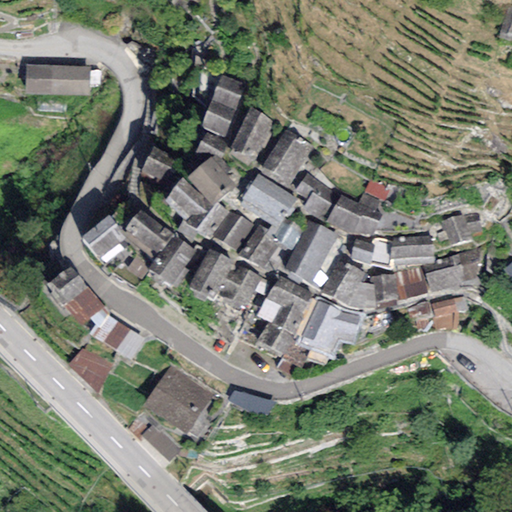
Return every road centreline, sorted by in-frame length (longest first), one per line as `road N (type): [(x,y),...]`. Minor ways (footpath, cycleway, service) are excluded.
road 1 (residential): [(0,46),(102,49),(132,78),(126,132),(74,226),(72,251),(113,297),(201,359),(254,387),(292,390),(443,340),(511,375)]
road 2 (tertiary): [(180,511),(0,327)]
